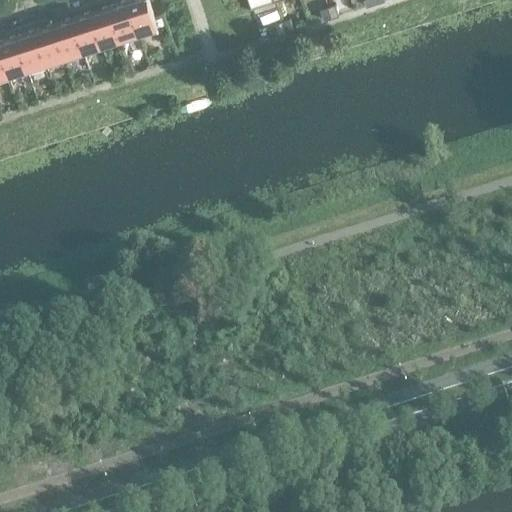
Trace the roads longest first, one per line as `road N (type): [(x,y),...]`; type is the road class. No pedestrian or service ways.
road 1 (secondary): [(511,359),(37,511)]
road 2 (secondary): [(133,511),(511,389)]
